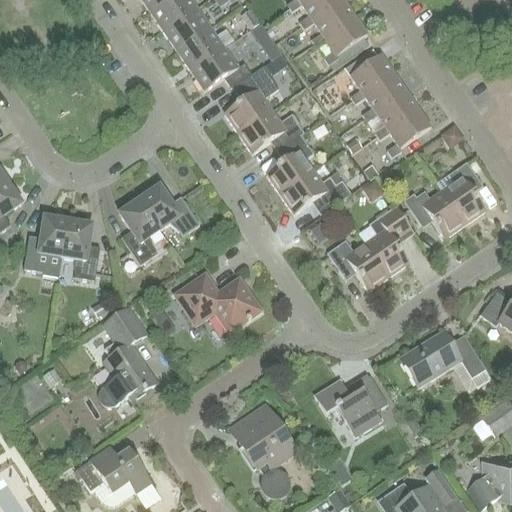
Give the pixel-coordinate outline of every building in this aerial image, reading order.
[(138,0),(149,16),(171,0),(138,0)] [(162,35),(197,12),(188,0),(171,0),(149,16),(162,35)] [(212,0),(220,11),(235,0),(212,0)] [(299,6),(307,0),(295,0),(296,2),(286,9),(291,16),(301,9),(299,6)] [(311,24),(342,2),(340,0),(307,0),(299,6),(301,9),(308,20),(299,26),(304,34),(313,27),(311,24)] [(316,52),(326,45),(323,41),(354,20),(342,2),(311,24),(313,27),(321,37),(311,44),(316,52)] [(176,55),(210,32),(197,12),(162,35),(163,36),(176,55)] [(323,41),(326,45),(333,55),(323,62),(328,69),(338,63),(341,68),(357,57),(351,49),(367,39),(354,20),(323,41)] [(190,75),(224,52),(210,32),(176,55),(190,75)] [(236,89),(251,79),(244,68),(238,72),(224,52),(190,75),(190,76),(190,75),(204,95),(223,82),(230,92),(236,89)] [(362,98),(393,77),(380,59),(350,80),(360,94),(350,101),(355,108),(365,102),(362,98)] [(238,138),(272,115),(264,103),(278,93),(263,70),(251,79),(236,89),(245,103),(224,117),(238,138)] [(362,119),(367,126),(377,119),(374,116),(405,95),(393,77),(362,98),(365,102),(372,112),(362,119)] [(379,144),(389,137),(387,134),(417,113),(405,95),(374,116),(377,119),(367,126),(379,144)] [(430,131),(417,113),(387,134),(389,137),(396,148),(386,155),(391,162),(401,155),(399,152),(430,131)] [(280,153),(301,139),(304,137),(291,119),(280,126),(272,115),(238,138),(252,158),(273,143),(280,153)] [(279,198),(313,175),(305,163),(313,158),(301,139),(280,153),(287,163),(265,178),(279,198)] [(441,195),(464,229),(485,215),(470,193),(480,187),(466,166),(447,179),(453,187),(441,195)] [(313,175),(279,198),(293,219),(315,204),(324,217),(351,199),(341,185),(335,190),(329,181),(321,187),(313,175)] [(7,188),(0,192),(0,236),(10,229),(3,219),(22,206),(11,190),(9,191),(7,188)] [(139,204),(159,234),(168,228),(179,236),(182,241),(199,229),(180,201),(170,208),(157,189),(141,200),(142,202),(139,204)] [(444,243),(464,229),(441,195),(429,203),(424,195),(416,201),(413,198),(403,205),(419,228),(429,221),(444,243)] [(150,241),(159,234),(139,204),(135,207),(134,205),(118,216),(131,235),(121,242),(140,270),(157,258),(154,254),(150,241)] [(365,247),(388,281),(408,267),(393,246),(411,233),(396,213),(389,218),(387,216),(369,228),(376,239),(365,247)] [(61,261),(67,226),(63,225),(64,223),(44,220),(40,242),(28,240),(23,273),(43,277),(44,272),(50,259),(61,261)] [(332,239),(328,223),(311,228),(315,243),(332,239)] [(67,226),(61,261),(73,263),(74,276),(74,282),(94,285),(99,252),(88,250),(91,227),(72,224),(71,226),(67,226)] [(388,281),(365,247),(353,255),(345,244),(327,257),(345,284),(355,278),(367,295),(388,281)] [(229,335),(258,314),(238,285),(217,299),(205,280),(176,299),(195,327),(215,314),(229,335)] [(511,305),(511,307),(496,296),(480,319),(495,330),(498,326),(511,335),(511,305)] [(168,320),(162,312),(151,319),(157,328),(168,320)] [(103,329),(115,347),(104,354),(110,362),(104,365),(115,381),(99,391),(98,394),(98,397),(98,400),(99,402),(100,405),(102,407),(104,409),(107,410),(110,410),(112,410),(120,406),(121,405),(128,402),(130,403),(142,394),(143,396),(156,388),(130,349),(144,340),(126,313),(103,329)] [(418,392),(452,371),(461,365),(449,347),(442,335),(399,362),(418,392)] [(464,371),(471,383),(485,374),(477,362),(464,371)] [(375,416),(387,408),(370,380),(346,395),(340,385),(314,401),(325,419),(336,413),(354,442),(381,425),(375,416)] [(482,424),(492,438),(511,423),(511,411),(506,403),(480,421),(482,424)] [(250,438),(238,446),(256,473),(257,472),(264,482),(263,491),(268,499),(277,501),(285,496),(287,486),(281,479),(272,477),(270,473),(295,456),(273,423),(264,410),(241,426),(250,438)] [(146,511),(161,503),(151,488),(128,455),(106,470),(99,459),(75,474),(90,496),(93,494),(100,505),(104,508),(108,510),(113,510),(118,509),(135,497),(144,511),(146,511)] [(511,456),(494,458),(482,482),(466,494),(478,511),(482,511),(496,502),(511,501),(511,456)] [(352,483),(340,462),(330,469),(341,489),(352,483)] [(430,489),(414,499),(405,486),(381,502),(388,511),(438,511),(437,510),(453,498),(437,475),(426,483),(430,489)] [(336,511),(346,511),(351,509),(340,492),(328,500),(336,511)]
